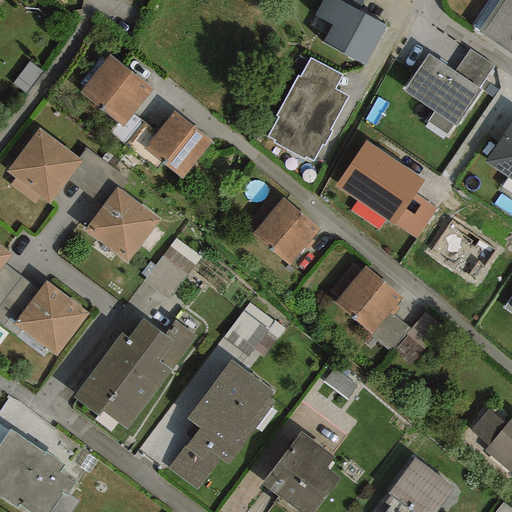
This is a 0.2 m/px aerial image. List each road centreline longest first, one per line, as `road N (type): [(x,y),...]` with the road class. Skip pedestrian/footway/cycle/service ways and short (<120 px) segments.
road 1 (unknown): [(38,409),(95,327),(97,306),(29,230)]
road 2 (unknown): [(133,478),(219,354)]
